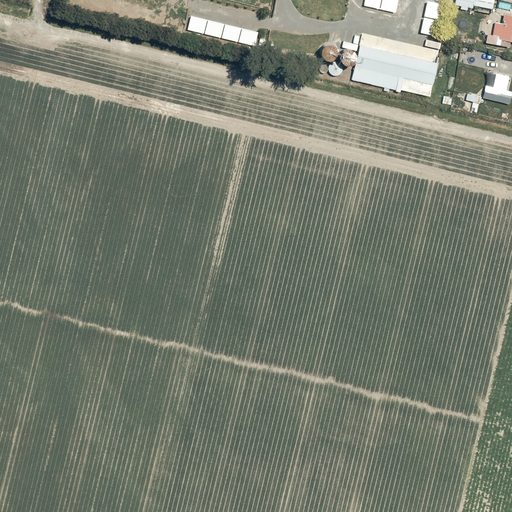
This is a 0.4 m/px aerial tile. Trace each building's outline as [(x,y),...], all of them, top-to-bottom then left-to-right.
[(472,5),(492,9),(493,0),(454,0),(454,5),(472,8),(472,5)] [(509,41),(511,42),(511,15),(503,14),(501,24),(494,23),(492,35),(486,34),(485,43),(508,47),(509,41)] [(436,62),(358,44),(350,79),(395,89),(398,76),(431,84),(436,62)] [(482,98),(508,104),(511,92),(505,90),(508,77),(495,73),(492,87),(485,85),(482,98)] [(481,97),(466,94),(465,102),(479,105),(481,97)]
